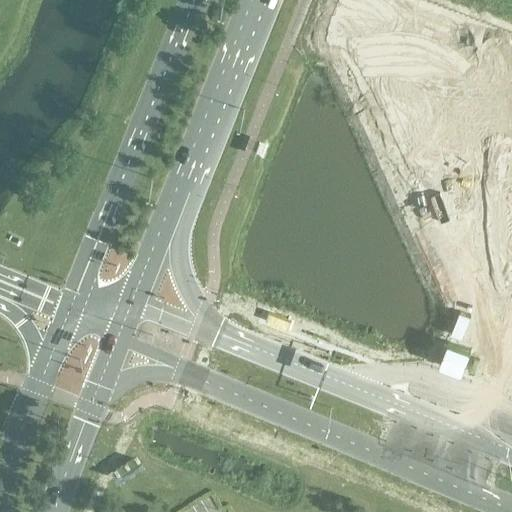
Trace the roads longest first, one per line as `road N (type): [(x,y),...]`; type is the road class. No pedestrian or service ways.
road 1 (tertiary): [(173,368),(511,509)]
road 2 (tertiary): [(511,456),(218,334)]
road 3 (tertiary): [(166,235),(260,0)]
road 4 (tertiary): [(194,0),(114,200)]
road 5 (tertiary): [(44,368),(0,492)]
road 6 (primary): [(114,200),(48,240),(0,230)]
road 7 (tertiary): [(114,200),(67,315)]
road 8 (tertiary): [(55,511),(96,395)]
